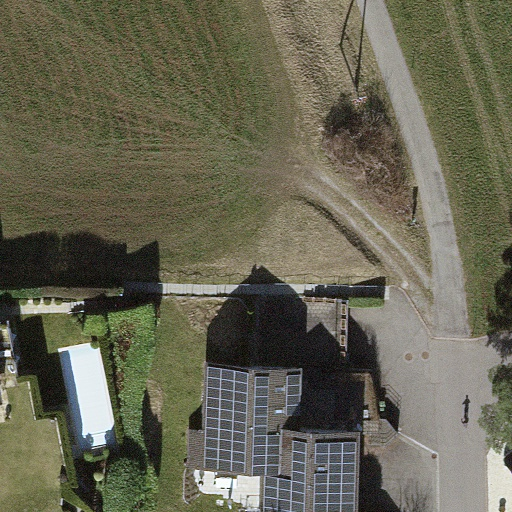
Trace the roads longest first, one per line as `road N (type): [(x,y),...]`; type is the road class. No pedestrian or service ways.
road 1 (track): [(369,0),(439,191),(461,339),(403,259),(298,169)]
road 2 (residential): [(458,511),(461,339)]
